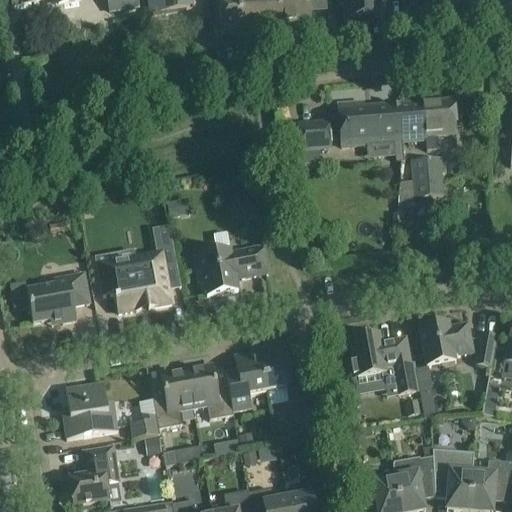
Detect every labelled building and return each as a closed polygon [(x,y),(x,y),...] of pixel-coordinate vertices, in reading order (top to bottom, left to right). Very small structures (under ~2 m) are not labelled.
[(136,0),(107,0),(110,14),(138,9),(136,0)] [(149,0),(152,17),(192,11),(190,0),(149,0)] [(265,29),(262,0),(219,0),(222,33),(265,29)] [(262,0),(265,29),(310,25),(307,0),(262,0)] [(338,0),(339,8),(344,7),(346,22),(351,21),(352,27),(367,26),(367,20),(380,19),(378,0),(338,0)] [(464,16),(462,0),(431,0),(433,19),(464,16)] [(462,0),(464,16),(492,13),(491,0),(462,0)] [(401,107),(404,144),(425,142),(426,154),(438,153),(437,139),(456,137),(453,103),(401,107)] [(363,105),(337,107),(340,150),(393,145),(394,165),(403,164),(401,144),(404,144),(401,107),(363,111),(363,105)] [(328,125),(297,127),(300,153),(330,151),(328,125)] [(440,161),(410,164),(413,202),(443,199),(440,161)] [(250,211),(246,194),(229,198),(233,214),(250,211)] [(165,206),(147,209),(144,219),(151,228),(161,230),(168,224),(165,206)] [(65,225),(49,228),(50,236),(67,234),(65,225)] [(132,253),(96,259),(97,267),(100,279),(103,299),(115,297),(118,316),(171,307),(168,291),(179,289),(179,291),(181,291),(169,229),(168,229),(168,231),(154,233),(154,231),(153,232),(157,256),(133,261),(132,253)] [(193,254),(194,255),(197,275),(202,274),(206,300),(238,294),(236,283),(267,277),(262,250),(231,255),(230,252),(215,254),(215,250),(193,254)] [(25,286),(10,289),(14,311),(29,308),(29,309),(32,327),(61,321),(62,327),(76,324),(74,310),(89,307),(86,287),(84,277),(53,283),(54,288),(46,289),(26,293),(25,286)] [(473,356),(471,346),(468,327),(449,330),(448,325),(419,330),(426,370),(441,368),(441,371),(445,373),(452,371),(455,367),(454,365),(456,365),(455,360),(473,356)] [(511,330),(510,330),(501,381),(511,383),(511,330)] [(490,371),(496,339),(481,336),(475,368),(490,371)] [(353,363),(349,364),(352,382),(355,399),(386,393),(396,391),(398,399),(419,395),(414,366),(410,367),(409,361),(405,341),(380,346),(379,338),(349,343),(353,363)] [(286,355),(260,359),(267,395),(269,409),(289,405),(307,402),(300,362),(288,364),(286,355)] [(226,380),(227,388),(232,416),(250,412),(248,399),(267,395),(260,359),(235,364),(237,373),(225,376),(225,377),(224,378),(224,380),(226,380)] [(211,368),(185,373),(193,413),(207,410),(209,424),(233,419),(232,416),(227,388),(215,390),(211,368)] [(155,419),(158,433),(182,429),(179,415),(193,413),(185,373),(160,378),(164,399),(152,402),(155,419)] [(117,435),(114,415),(107,416),(103,387),(65,393),(70,422),(63,423),(66,443),(117,435)] [(418,416),(416,404),(403,406),(405,419),(418,416)] [(139,427),(130,428),(132,443),(159,439),(158,433),(155,419),(138,422),(139,427)] [(466,434),(476,434),(477,421),(461,420),(460,426),(466,434)] [(297,437),(298,445),(314,442),(311,422),(299,425),(300,434),(297,437)] [(251,437),(238,440),(240,449),(253,447),(251,437)] [(113,451),(102,452),(82,456),(86,477),(68,480),(72,509),(109,504),(107,489),(119,487),(113,451)] [(425,461),(392,468),(394,480),(400,511),(421,511),(419,503),(434,500),(430,451),(422,451),(425,461)] [(436,454),(436,451),(430,451),(434,500),(446,501),(445,511),(468,511),(472,476),(474,456),(436,454)] [(468,511),(492,511),(493,505),(504,506),(511,463),(511,453),(508,453),(505,466),(488,464),(487,477),(472,476),(468,511)] [(165,469),(177,467),(175,455),(163,457),(165,469)] [(363,511),(371,511),(376,511),(400,511),(394,480),(380,482),(377,470),(357,474),(363,511)] [(284,489),(286,501),(288,511),(327,511),(321,479),(297,483),(298,487),(284,489)] [(247,494),(246,494),(249,511),(288,511),(286,501),(273,503),(271,492),(247,496),(247,494)] [(225,511),(249,511),(246,494),(223,499),(225,511)]
